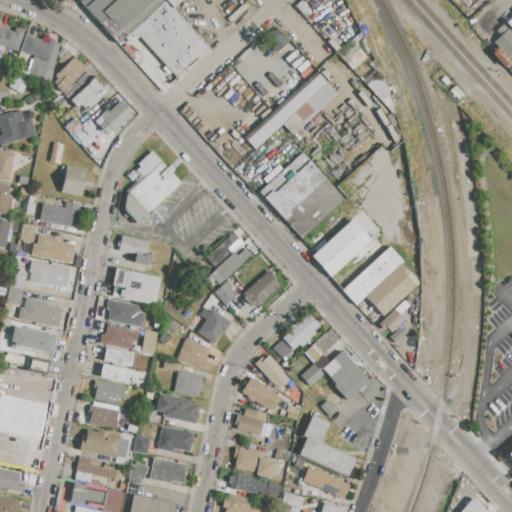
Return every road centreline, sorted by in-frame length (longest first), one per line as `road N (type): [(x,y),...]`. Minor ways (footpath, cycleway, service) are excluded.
road 1 (tertiary): [(16,0),(78,29),(160,110),(511,502)]
road 2 (residential): [(39,511),(118,155),(279,0)]
road 3 (residential): [(200,511),(235,365),(312,287)]
road 4 (residential): [(359,511),(401,381)]
